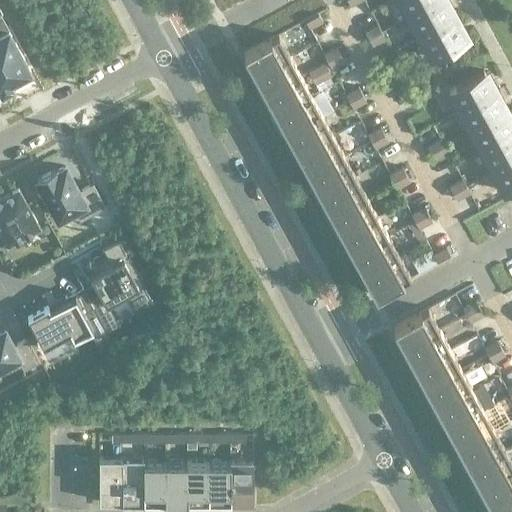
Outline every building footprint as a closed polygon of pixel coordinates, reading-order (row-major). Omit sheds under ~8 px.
[(430,0),(399,0),(407,13),(430,0)] [(452,14),(444,0),(430,0),(407,13),(418,33),(452,14)] [(316,11),(304,17),(308,25),(320,18),(316,11)] [(0,14),(0,84),(29,68),(6,26),(0,14)] [(464,35),(452,14),(418,33),(429,54),(464,35)] [(376,21),(363,28),(367,35),(380,28),(376,21)] [(367,35),(371,42),(383,35),(380,28),(367,35)] [(288,52),(276,31),(241,50),(253,71),(288,52)] [(322,50),(326,57),(338,51),(334,43),(322,50)] [(326,57),(330,65),(342,58),(338,51),(326,57)] [(299,72),(288,52),(253,71),(264,91),(299,72)] [(493,88),(481,67),(446,86),(458,107),(493,88)] [(310,92),(299,72),(264,91),(275,111),(310,92)] [(394,85),(398,92),(411,85),(407,78),(394,85)] [(344,90),(348,97),(360,91),(356,83),(344,90)] [(398,92),(402,99),(415,92),(411,85),(398,92)] [(504,108),(493,88),(458,107),(469,127),(504,108)] [(348,97),(351,105),(364,98),(360,91),(348,97)] [(321,112),(310,92),(275,111),(286,131),(321,112)] [(511,129),(511,123),(504,108),(469,127),(480,147),(511,129)] [(331,132),(321,112),(286,131),(297,151),(331,132)] [(366,130),(369,137),(382,131),(378,124),(366,130)] [(511,155),(511,129),(480,147),(491,167),(511,155)] [(382,131),(369,137),(373,145),(386,138),(382,131)] [(342,152),(331,132),(297,151),(308,171),(342,152)] [(438,135),(426,142),(429,149),(442,142),(438,135)] [(429,149),(433,156),(446,149),(442,142),(429,149)] [(353,172),(342,152),(308,171),(319,191),(353,172)] [(511,183),(511,155),(491,167),(502,188),(511,183)] [(53,166),(35,176),(56,214),(72,206),(78,216),(103,203),(91,181),(76,188),(63,163),(54,168),(53,166)] [(400,164),(387,170),(391,177),(404,171),(400,164)] [(391,177),(395,185),(408,178),(404,171),(391,177)] [(364,192),(353,172),(319,191),(330,211),(364,192)] [(460,175),(447,182),(451,189),(464,182),(460,175)] [(451,189),(455,196),(468,189),(464,182),(451,189)] [(0,230),(5,240),(6,242),(8,241),(36,225),(36,226),(38,225),(37,223),(17,188),(18,187),(17,186),(15,187),(0,194),(0,230)] [(375,212),(364,192),(330,211),(340,231),(375,212)] [(409,210),(413,217),(426,211),(422,203),(409,210)] [(426,211),(413,217),(417,225),(430,218),(426,211)] [(386,232),(375,212),(340,231),(351,251),(386,232)] [(397,252),(386,232),(351,251),(362,271),(397,252)] [(91,255),(85,259),(85,260),(86,260),(92,271),(88,272),(98,290),(87,295),(105,328),(117,321),(106,301),(105,302),(104,301),(125,290),(132,303),(132,305),(149,295),(149,294),(148,294),(141,281),(142,280),(127,252),(125,252),(117,237),(117,235),(99,245),(100,246),(104,252),(92,258),(92,257),(92,256),(91,255)] [(444,244),(431,250),(435,257),(448,251),(444,244)] [(409,273),(397,252),(362,271),(374,292),(409,273)] [(4,259),(4,260),(8,268),(17,264),(13,257),(10,256),(4,259)] [(45,303),(25,314),(41,343),(68,328),(72,335),(87,327),(97,346),(110,339),(80,283),(79,284),(82,288),(67,296),(65,292),(63,293),(66,297),(47,307),(45,303)] [(473,297),(461,304),(464,311),(477,304),(473,297)] [(464,311),(468,318),(481,311),(477,304),(464,311)] [(437,326),(426,305),(391,324),(403,345),(437,326)] [(0,361),(15,353),(22,366),(37,357),(25,335),(11,343),(2,326),(0,327),(0,361)] [(448,346),(437,326),(403,345),(414,365),(448,346)] [(495,337),(482,344),(486,351),(499,344),(495,337)] [(486,351),(490,358),(503,351),(499,344),(486,351)] [(459,366),(448,346),(414,365),(425,385),(459,366)] [(470,386),(459,366),(425,385),(435,405),(470,386)] [(481,406),(470,386),(435,405),(446,425),(481,406)] [(492,426),(481,406),(446,425),(457,445),(492,426)] [(503,446),(492,426),(457,445),(468,465),(503,446)] [(141,430),(129,430),(129,438),(141,438),(141,430)] [(153,430),(141,430),(141,438),(153,438),(153,430)] [(184,430),(172,430),(172,438),(184,438),(184,430)] [(197,430),(184,430),(184,438),(185,439),(194,439),(197,438),(197,430)] [(228,430),(215,430),(215,438),(228,438),(228,430)] [(240,430),(228,430),(228,438),(240,438),(240,430)] [(511,467),(511,462),(503,446),(468,465),(479,485),(511,467)] [(120,453),(97,453),(97,498),(120,498),(120,453)] [(141,453),(120,453),(120,498),(141,498),(141,458),(141,453)] [(141,458),(141,498),(163,498),(163,458),(141,458)] [(163,458),(163,498),(184,498),(184,458),(163,458)] [(184,458),(184,498),(206,498),(206,458),(184,458)] [(206,458),(206,498),(228,498),(228,458),(206,458)] [(250,458),(228,458),(228,498),(250,498),(250,458)] [(511,493),(511,467),(479,485),(490,505),(511,493)] [(511,511),(511,493),(490,505),(493,511),(511,511)]
